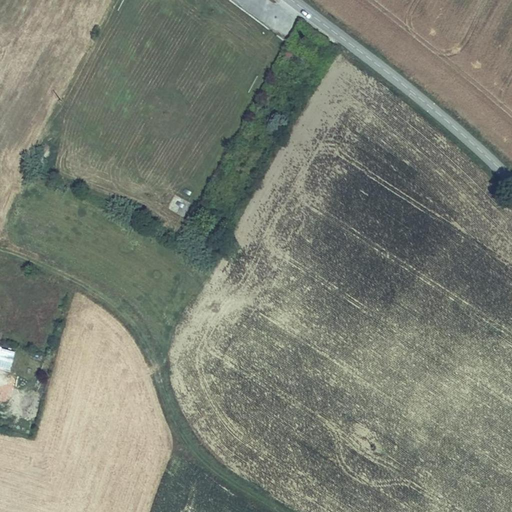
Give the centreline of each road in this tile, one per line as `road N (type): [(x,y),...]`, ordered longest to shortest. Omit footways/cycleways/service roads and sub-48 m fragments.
road 1 (track): [(0,247),(114,296),(147,336),(199,453),(284,511)]
road 2 (tertiary): [(511,180),(291,0)]
